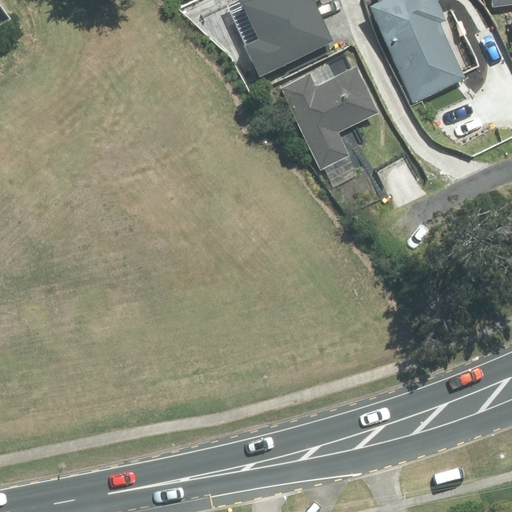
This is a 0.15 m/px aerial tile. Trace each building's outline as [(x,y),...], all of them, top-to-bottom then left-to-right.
[(236,0),(255,42),(306,21),(298,1),(300,0),(236,0)] [(431,0),(386,0),(372,6),(414,103),(466,80),(431,0)] [(511,0),(494,0),(496,8),(511,5),(511,0)] [(271,86),(348,47),(328,9),(306,21),(252,49),(271,86)] [(353,65),(283,99),(320,175),(355,158),(344,135),(378,118),(353,65)]
